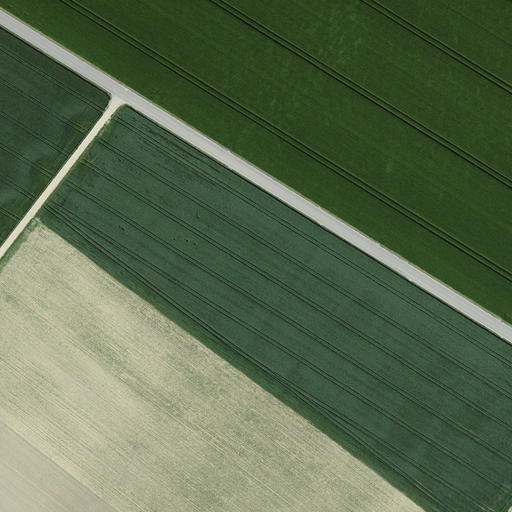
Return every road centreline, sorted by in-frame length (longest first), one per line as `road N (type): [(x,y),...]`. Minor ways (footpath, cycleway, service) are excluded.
road 1 (unclassified): [(511,335),(0,16)]
road 2 (track): [(122,92),(0,252)]
